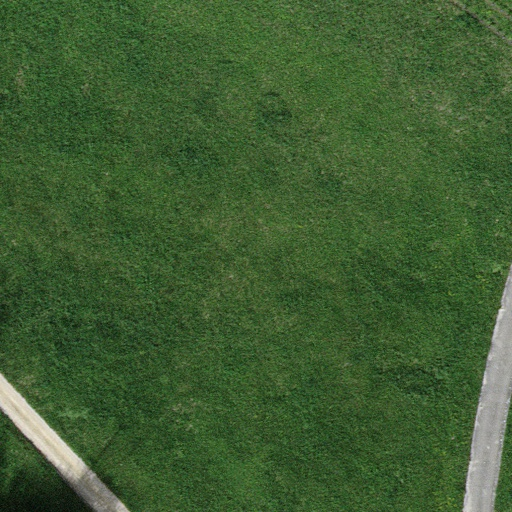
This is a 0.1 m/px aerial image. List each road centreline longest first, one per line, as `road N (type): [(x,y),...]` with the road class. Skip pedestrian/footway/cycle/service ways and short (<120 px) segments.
road 1 (track): [(0,401),(98,511)]
road 2 (track): [(495,511),(511,391)]
